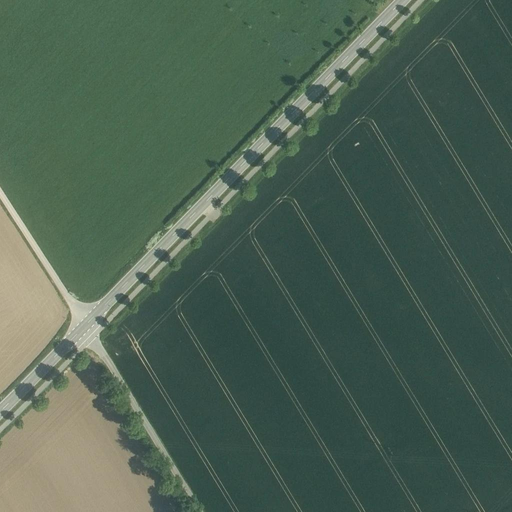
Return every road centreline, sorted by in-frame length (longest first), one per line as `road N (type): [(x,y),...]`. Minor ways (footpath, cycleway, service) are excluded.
road 1 (tertiary): [(0,413),(405,0)]
road 2 (track): [(87,323),(203,511)]
road 3 (track): [(87,323),(0,190)]
